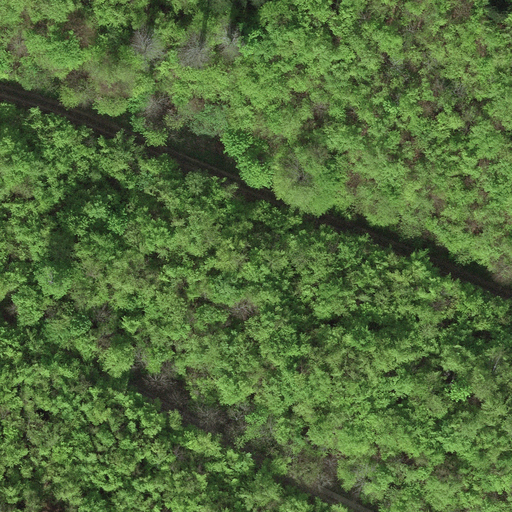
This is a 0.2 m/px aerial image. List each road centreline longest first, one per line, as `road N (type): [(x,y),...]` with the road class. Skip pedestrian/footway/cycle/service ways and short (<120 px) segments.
road 1 (track): [(511,294),(60,102),(0,86)]
road 2 (track): [(359,511),(0,318)]
